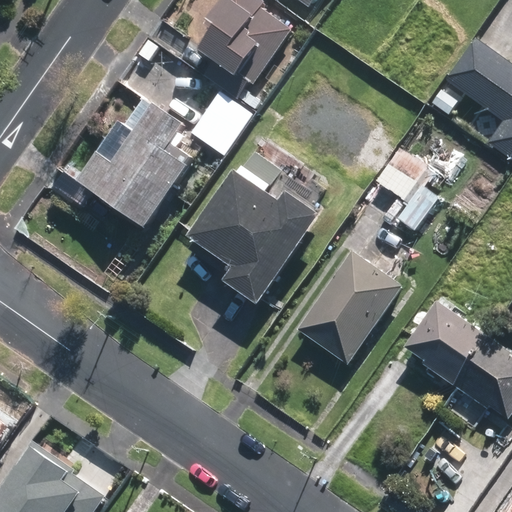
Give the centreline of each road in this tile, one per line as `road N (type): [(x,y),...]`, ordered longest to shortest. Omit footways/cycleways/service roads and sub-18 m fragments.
road 1 (residential): [(325,511),(0,286)]
road 2 (residential): [(95,0),(0,135)]
